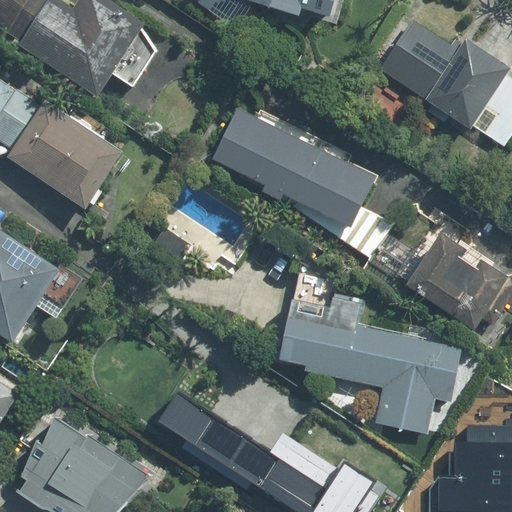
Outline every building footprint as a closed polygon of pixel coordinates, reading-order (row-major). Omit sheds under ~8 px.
[(0,0),(0,32),(21,46),(50,0),(0,0)] [(57,0),(50,0),(21,46),(100,98),(146,28),(103,0),(77,0),(71,9),(57,0)] [(339,0),(229,0),(331,31),(339,0)] [(505,75),(419,19),(383,73),(469,129),(505,75)] [(0,121),(17,98),(0,86),(0,121)] [(46,107),(6,164),(85,218),(122,160),(46,107)] [(284,197),(310,141),(236,108),(211,164),(284,197)] [(310,141),(284,197),(353,228),(378,172),(310,141)] [(266,235),(248,223),(224,256),(243,269),(266,235)] [(64,280),(0,237),(0,340),(17,351),(64,280)] [(507,281),(446,239),(409,291),(470,334),(507,281)] [(376,426),(428,436),(434,407),(448,410),(459,354),(287,320),(277,370),(383,391),(376,426)] [(0,383),(0,428),(21,399),(0,383)] [(275,451),(178,388),(153,425),(286,511),(367,511),(384,487),(291,427),(275,451)] [(430,484),(428,511),(511,511),(511,417),(468,416),(468,435),(457,435),(456,471),(438,471),(430,484)] [(7,495),(36,511),(121,511),(156,479),(49,419),(7,495)]
